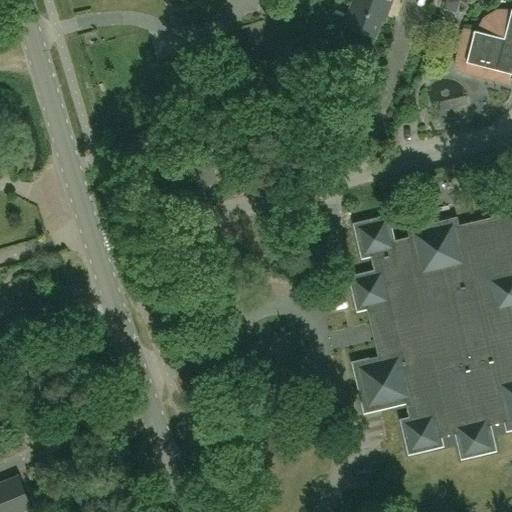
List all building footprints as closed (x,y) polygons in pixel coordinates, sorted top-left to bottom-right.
[(355,0),(347,24),(376,35),(382,20),(384,21),(392,0),(355,0)] [(511,8),(498,8),(485,16),(479,31),(463,27),(455,58),(455,64),(456,69),(462,72),(509,84),(511,78),(511,8)] [(208,150),(193,154),(202,185),(216,181),(208,150)] [(388,215),(353,223),(362,260),(370,258),(373,271),(349,277),(357,311),(366,309),(378,356),(352,362),(365,413),(405,403),(409,417),(401,419),(409,454),(444,446),(442,437),(456,434),(462,459),(497,451),(491,426),(505,423),(507,431),(511,429),(511,211),(460,224),(458,216),(406,228),(408,237),(394,240),(388,215)] [(0,482),(0,511),(17,511),(31,506),(18,475),(0,482)]
